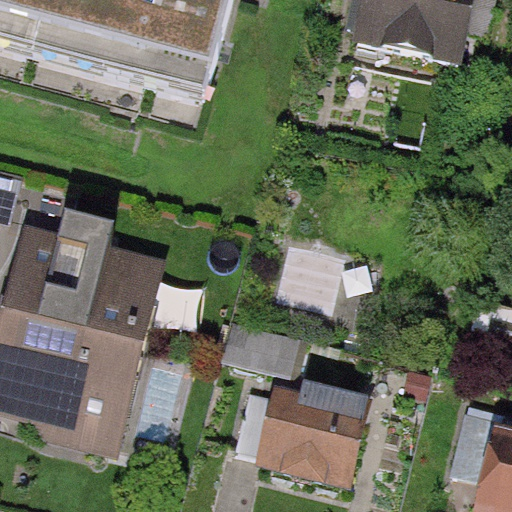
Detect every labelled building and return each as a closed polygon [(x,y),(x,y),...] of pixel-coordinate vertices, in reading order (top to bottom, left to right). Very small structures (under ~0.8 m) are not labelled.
[(0,0),(0,63),(202,120),(235,0),(0,0)] [(359,0),(346,55),(448,78),(466,0),(359,0)] [(0,176),(0,222),(21,225),(26,179),(0,176)] [(0,376),(0,428),(116,457),(158,289),(30,257),(0,376)] [(225,377),(286,392),(295,356),(234,340),(225,377)] [(256,485),(347,508),(369,421),(277,399),(256,485)] [(477,511),(511,511),(511,461),(492,457),(477,511)]
